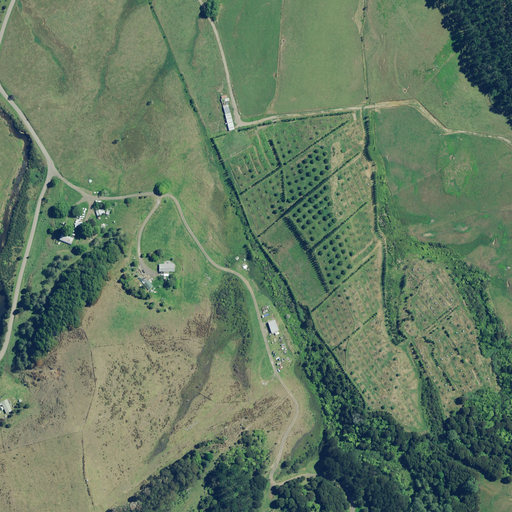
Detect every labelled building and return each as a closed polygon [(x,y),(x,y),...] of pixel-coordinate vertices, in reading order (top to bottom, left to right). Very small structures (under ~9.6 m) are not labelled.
[(230,113),(226,98),(221,99),(225,114),(230,113)] [(234,129),(231,116),(226,117),(229,131),(234,129)] [(96,211),(98,218),(101,217),(100,216),(105,214),(103,208),(96,211)] [(73,239),(62,234),(59,240),(71,245),(73,239)] [(174,272),(174,265),(160,264),(159,272),(164,272),(164,276),(169,276),(169,272),(174,272)] [(146,282),(145,280),(142,282),(149,290),(153,287),(148,280),(146,282)] [(279,331),(275,320),(268,323),(272,333),(279,331)] [(12,411),(7,400),(0,402),(0,405),(2,405),(6,413),(12,411)]
